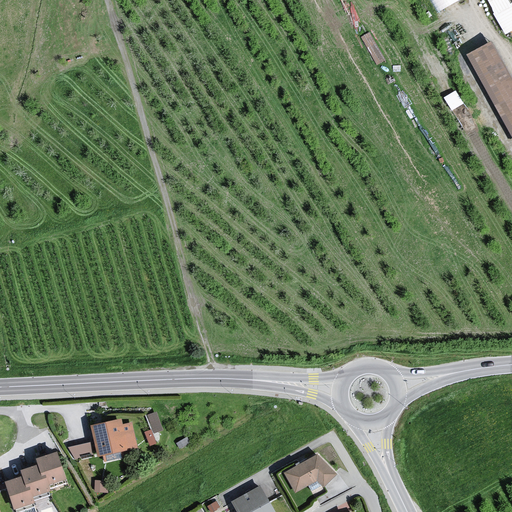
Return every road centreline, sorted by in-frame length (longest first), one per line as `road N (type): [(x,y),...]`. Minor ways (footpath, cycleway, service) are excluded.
road 1 (track): [(107,0),(213,378)]
road 2 (tertiary): [(0,387),(265,380)]
